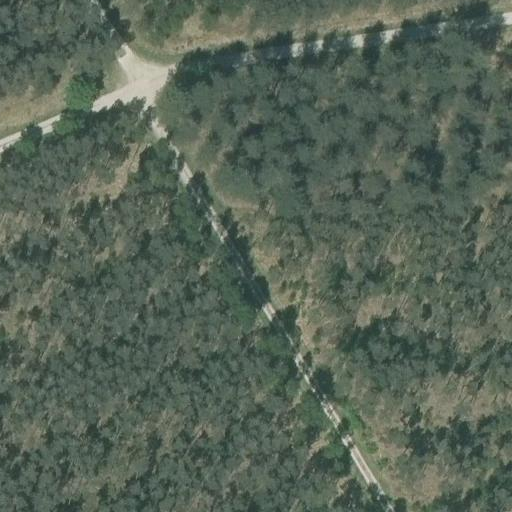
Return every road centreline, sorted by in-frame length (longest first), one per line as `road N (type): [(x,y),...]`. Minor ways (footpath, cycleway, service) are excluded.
road 1 (track): [(74,0),(382,511)]
road 2 (track): [(0,145),(276,43),(511,12)]
